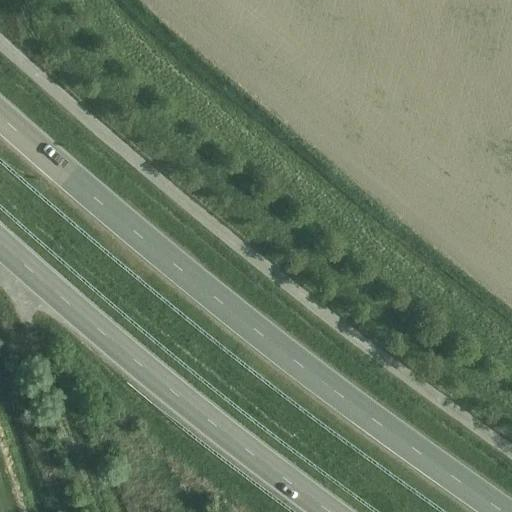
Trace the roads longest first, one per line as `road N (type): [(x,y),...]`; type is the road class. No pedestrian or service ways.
road 1 (unclassified): [(511,448),(332,325),(136,174),(0,39)]
road 2 (trunk): [(499,511),(130,227),(0,112)]
road 3 (trunk): [(15,266),(325,511)]
road 4 (track): [(32,330),(95,511)]
